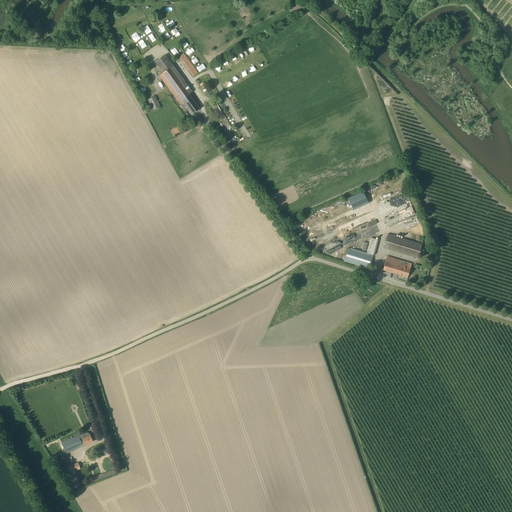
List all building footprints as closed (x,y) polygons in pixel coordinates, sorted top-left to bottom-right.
[(131,35),(135,42),(141,39),(138,32),(131,35)] [(153,32),(148,36),(153,42),(157,39),(153,32)] [(139,42),(142,48),(147,45),(143,39),(139,42)] [(174,55),(179,51),(175,47),(171,51),(174,55)] [(192,77),(198,73),(184,53),(178,58),(192,77)] [(199,108),(189,94),(193,92),(173,66),(174,65),(165,54),(156,61),(164,72),(160,75),(181,105),(184,102),(189,108),(192,113),(193,114),(193,113),(199,109),(200,109),(200,108),(199,108)] [(199,72),(206,68),(202,63),(196,68),(199,72)] [(153,110),(160,107),(155,96),(148,100),(153,110)] [(175,134),(181,131),(179,126),(172,129),(175,134)] [(355,210),(371,204),(366,191),(350,197),(355,210)] [(407,193),(378,203),(386,226),(415,216),(407,193)] [(410,220),(412,226),(418,223),(416,217),(410,220)] [(370,228),(378,224),(376,219),(368,223),(370,228)] [(422,244),(405,239),(396,236),(388,234),(384,248),(418,258),(420,253),(421,248),(422,244)] [(371,238),(367,251),(367,253),(374,255),(378,240),(371,238)] [(344,261),(369,269),(373,256),(372,256),(372,255),(352,249),(348,248),(344,261)] [(408,277),(410,268),(406,267),(407,265),(404,264),(405,262),(403,262),(403,261),(387,256),(383,270),(408,277)] [(336,273),(334,279),(350,283),(351,277),(336,273)] [(90,435),(90,434),(89,433),(88,433),(86,433),(81,435),(83,438),(80,440),(79,436),(62,443),(66,452),(93,442),(91,435),(90,435)] [(80,469),(78,462),(68,465),(69,470),(70,472),(80,469)]
